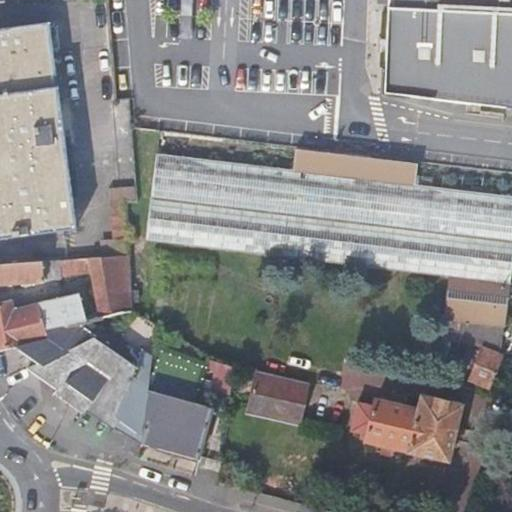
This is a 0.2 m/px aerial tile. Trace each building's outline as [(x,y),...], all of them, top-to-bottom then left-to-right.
[(511,0),(388,0),(388,6),(383,94),(511,109),(511,0)] [(0,238),(77,227),(50,24),(0,30),(0,238)] [(463,336),(466,336),(488,340),(501,347),(504,326),(506,326),(511,279),(511,197),(159,155),(147,240),(451,277),(446,319),(464,321),(463,336)] [(213,274),(215,258),(158,251),(152,295),(169,297),(173,270),(213,274)] [(92,272),(102,318),(134,311),(134,301),(130,256),(0,264),(0,285),(43,282),(43,280),(61,279),(61,275),(92,272)] [(12,300),(0,303),(0,350),(5,350),(18,347),(49,338),(47,330),(87,321),(79,294),(15,310),(12,300)] [(120,420),(143,437),(150,384),(154,357),(144,350),(139,357),(89,321),(87,321),(47,330),(49,338),(52,361),(29,368),(58,388),(54,394),(84,415),(88,409),(115,427),(120,420)] [(35,358),(29,368),(52,361),(49,338),(18,347),(35,358)] [(500,355),(501,347),(488,340),(471,380),(490,387),(502,356),(500,355)] [(212,391),(231,395),(235,365),(214,359),(213,358),(210,368),(216,369),(212,391)] [(250,413),(299,425),(309,385),(258,372),(258,370),(246,367),(240,391),(253,395),(250,413)] [(193,395),(150,384),(143,437),(143,441),(143,442),(200,457),(212,409),(191,404),(193,395)] [(367,442),(449,461),(462,405),(423,396),(420,409),(378,400),(375,407),(359,404),(354,431),(369,434),(367,442)]
